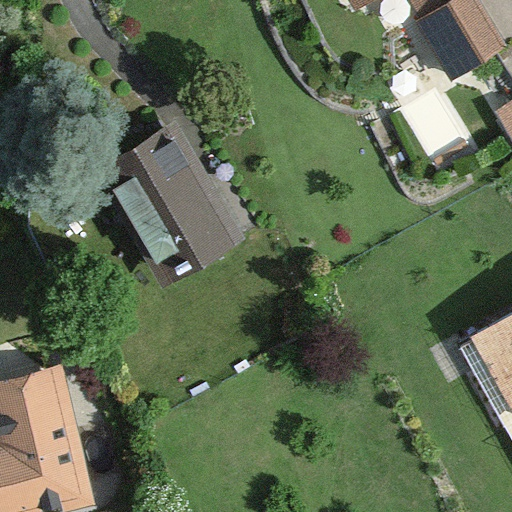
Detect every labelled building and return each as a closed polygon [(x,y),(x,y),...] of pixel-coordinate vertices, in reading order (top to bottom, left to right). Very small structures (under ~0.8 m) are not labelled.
[(359,0),(360,1),(361,0),(419,0),(458,70),(511,39),(511,26),(497,0),(359,0)] [(511,95),(497,103),(511,131),(511,95)] [(183,114),(104,156),(169,276),(248,234),(183,114)] [(511,310),(476,332),(511,391),(511,310)] [(0,511),(36,511),(102,500),(73,355),(0,368),(0,511)]
